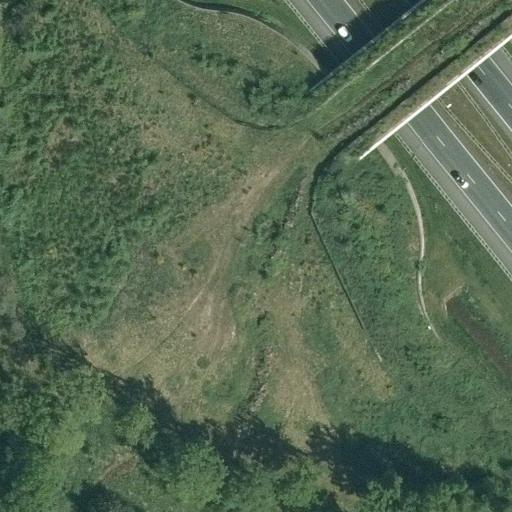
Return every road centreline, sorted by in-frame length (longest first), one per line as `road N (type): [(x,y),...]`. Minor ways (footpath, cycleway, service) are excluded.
road 1 (motorway): [(322,0),(511,233)]
road 2 (motorway): [(511,107),(425,0)]
